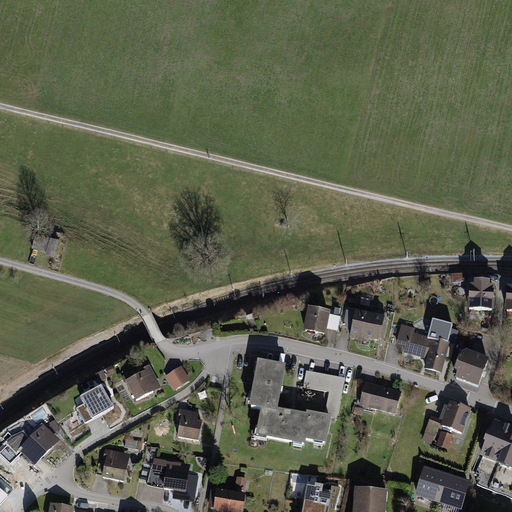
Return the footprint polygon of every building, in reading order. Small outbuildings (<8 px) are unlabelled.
[(49,239),(36,236),(32,250),(46,254),(49,239)] [(59,242),(51,240),(46,256),(54,258),(59,242)] [(465,275),(451,276),(452,283),(466,282),(465,275)] [(473,287),(468,287),(467,313),(494,313),(495,288),(489,288),(489,283),(473,283),(473,287)] [(332,314),(310,309),(305,332),(327,336),(329,330),(331,315),(332,314)] [(352,329),(355,313),(346,311),(343,327),(352,329)] [(385,317),(355,311),(355,313),(352,329),(350,340),(369,343),(370,340),(380,342),(385,317)] [(341,317),(331,315),(329,330),(338,332),(341,317)] [(428,338),(410,333),(406,348),(404,354),(425,360),(427,360),(424,370),(442,375),(449,344),(455,346),(459,332),(452,330),(452,327),(432,321),(428,338)] [(406,348),(410,333),(411,328),(401,326),(396,346),(406,348)] [(487,362),(460,352),(454,368),(456,368),(455,371),(458,372),(456,378),(478,387),(487,362)] [(279,416),(279,412),(288,368),(259,363),(250,410),(262,413),(279,416)] [(112,367),(106,370),(109,377),(115,373),(112,367)] [(133,371),(121,377),(125,384),(126,383),(136,402),(161,389),(150,367),(140,372),(141,375),(136,377),(133,371)] [(182,368),(166,378),(175,392),(191,382),(182,368)] [(345,379),(307,372),(304,389),(329,393),(325,416),(338,418),(345,379)] [(401,393),(365,384),(359,407),(395,416),(401,393)] [(84,406),(77,410),(85,425),(113,410),(102,388),(81,399),(84,406)] [(471,411),(450,403),(440,428),(461,436),(471,411)] [(364,410),(355,408),(353,415),(363,417),(364,410)] [(199,415),(181,411),(179,421),(181,421),(178,440),(199,444),(203,423),(198,422),(199,415)] [(279,412),(279,416),(262,413),(257,440),(307,449),(308,444),(327,448),(333,419),(308,415),(308,417),(279,412)] [(440,420),(431,417),(425,433),(434,437),(440,420)] [(511,427),(495,420),(488,436),(487,435),(483,446),(484,446),(480,458),(482,459),(476,474),(480,475),(479,479),(482,480),(480,484),(511,496),(511,427)] [(55,421),(50,425),(55,433),(60,430),(55,421)] [(21,449),(18,452),(35,468),(60,443),(42,425),(32,434),(25,427),(12,440),(21,449)] [(434,437),(425,433),(422,442),(431,446),(434,437)] [(453,437),(441,433),(436,447),(448,451),(453,437)] [(144,443),(127,440),(125,449),(142,452),(144,443)] [(130,456),(106,450),(103,461),(106,462),(102,480),(124,484),(130,456)] [(192,466),(153,459),(152,466),(149,484),(148,486),(164,489),(164,492),(186,496),(192,466)] [(149,484),(152,466),(144,464),(140,482),(149,484)] [(448,476),(424,469),(415,498),(438,506),(448,476)] [(460,511),(470,484),(448,476),(438,506),(456,511),(460,511)] [(247,480),(237,478),(235,490),(244,492),(247,480)] [(304,501),(295,500),(294,503),(328,509),(331,493),(322,492),(322,489),(314,487),(313,491),(306,489),(304,501)] [(332,487),(331,493),(328,509),(327,511),(333,511),(339,489),(332,487)] [(243,511),(246,496),(212,491),(209,511),(212,511),(243,511)] [(384,511),(386,494),(354,492),(352,511),(384,511)] [(327,511),(328,509),(294,503),(294,507),(302,508),(301,511),(327,511)]
